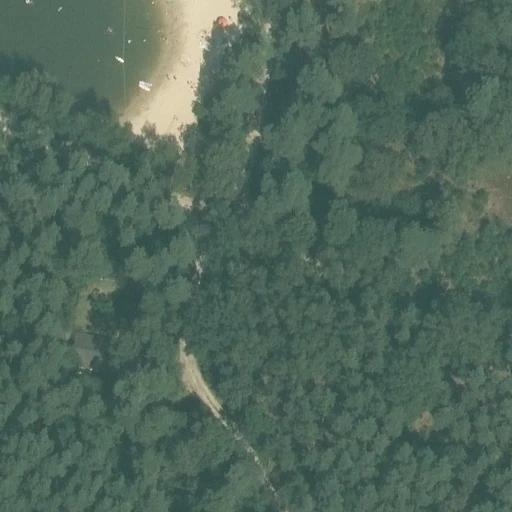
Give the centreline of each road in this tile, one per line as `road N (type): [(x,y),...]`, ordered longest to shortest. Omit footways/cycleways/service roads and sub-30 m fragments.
road 1 (track): [(214,210),(511,347)]
road 2 (track): [(214,210),(0,112)]
road 3 (track): [(260,0),(214,210)]
